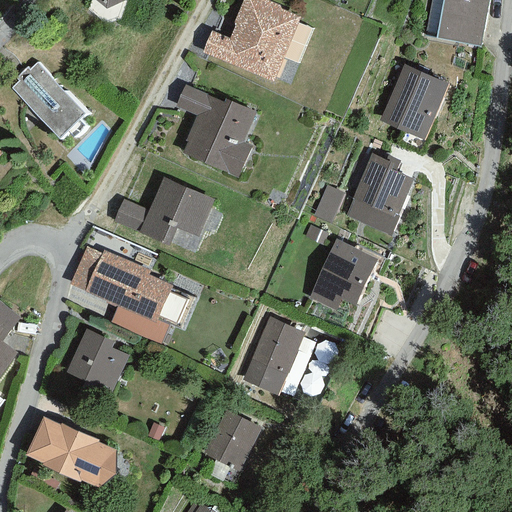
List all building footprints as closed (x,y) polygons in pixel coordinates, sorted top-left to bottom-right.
[(127,0),(126,0),(94,0),(105,8),(127,0)] [(281,6),(265,0),(242,0),(233,23),(235,24),(229,38),(211,31),(202,53),(273,82),(300,17),(279,9),(281,6)] [(480,47),(488,0),(442,0),(435,39),(480,47)] [(18,81),(11,88),(59,140),(67,132),(73,138),(85,127),(79,120),(86,114),(38,63),(29,70),(27,68),(15,78),(18,81)] [(424,140),(448,84),(403,65),(379,121),(424,140)] [(197,116),(206,95),(206,94),(184,85),(175,107),(197,116)] [(255,113),(225,99),(223,103),(206,95),(197,116),(185,141),(187,141),(182,153),(238,178),(252,146),(242,142),(255,113)] [(386,161),(370,154),(352,199),(353,200),(346,216),(391,235),(399,216),(398,216),(413,179),(396,172),(401,160),(388,155),(386,161)] [(214,199),(163,177),(149,210),(139,232),(168,245),(176,229),(197,237),(214,199)] [(330,223),(344,192),(327,185),(313,216),(330,223)] [(113,221),(139,232),(149,210),(123,199),(113,221)] [(328,234),(309,225),(304,237),(323,246),(328,234)] [(355,306),(376,259),(335,240),(309,298),(336,310),(341,300),(355,306)] [(150,271),(103,250),(101,254),(86,247),(69,285),(117,307),(155,323),(156,320),(159,316),(177,324),(187,300),(169,292),(172,286),(148,275),(150,271)] [(0,325),(9,332),(21,316),(0,300),(0,325)] [(168,325),(156,320),(155,323),(117,307),(110,323),(160,344),(168,325)] [(278,396),(304,332),(267,317),(241,381),(278,396)] [(0,325),(0,378),(18,354),(1,342),(9,332),(0,325)] [(114,343),(86,329),(66,373),(111,395),(128,356),(112,348),(114,343)] [(239,473),(261,428),(225,410),(203,454),(239,473)] [(60,426),(43,418),(25,456),(43,463),(42,466),(80,483),(81,481),(100,487),(115,474),(116,451),(98,442),(98,440),(61,424),(60,426)] [(62,480),(34,465),(29,475),(57,490),(62,480)] [(214,511),(201,503),(198,507),(193,503),(187,511),(214,511)]
